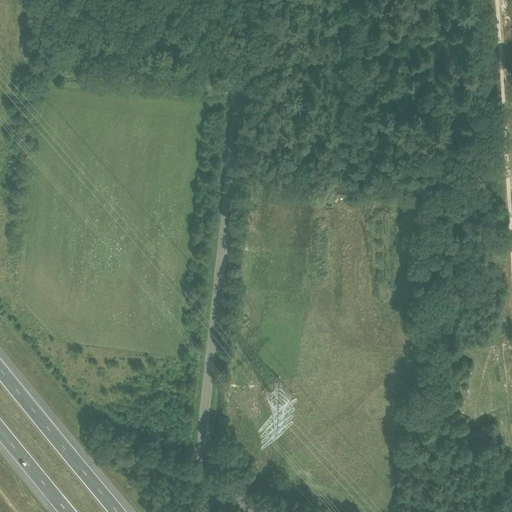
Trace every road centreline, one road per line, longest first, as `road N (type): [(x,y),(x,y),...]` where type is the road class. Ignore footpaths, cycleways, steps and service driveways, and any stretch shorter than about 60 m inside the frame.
road 1 (unclassified): [(247,511),(210,467),(203,419),(251,0)]
road 2 (track): [(240,92),(44,70),(26,54),(30,0)]
road 3 (motorway): [(118,511),(0,369)]
